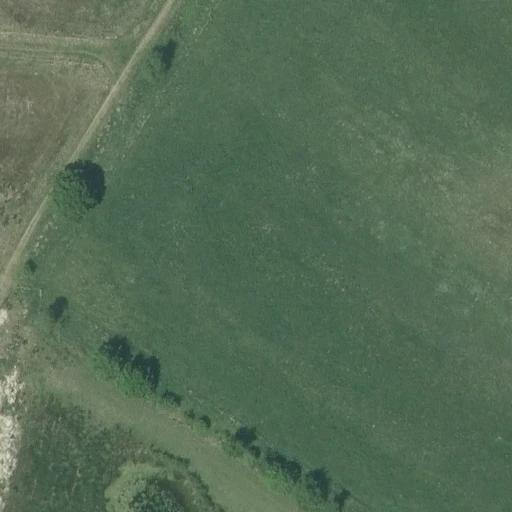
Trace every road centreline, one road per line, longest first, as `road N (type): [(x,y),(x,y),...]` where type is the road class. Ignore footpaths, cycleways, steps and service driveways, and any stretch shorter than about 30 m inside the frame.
road 1 (track): [(133,64),(0,281)]
road 2 (track): [(133,64),(0,52)]
